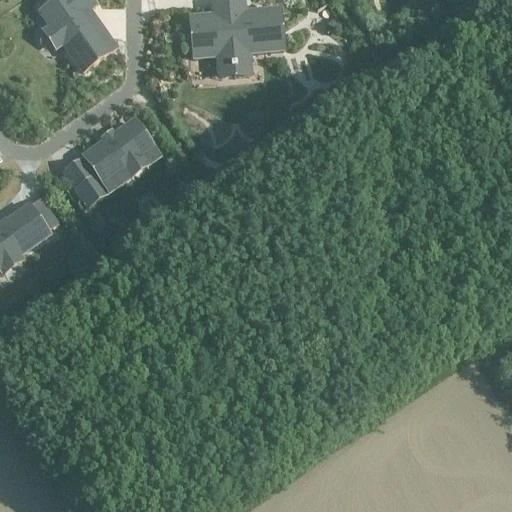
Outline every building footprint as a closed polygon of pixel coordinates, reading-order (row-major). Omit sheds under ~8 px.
[(64,0),(42,16),(83,75),(109,56),(82,18),(94,9),(87,0),(64,0)] [(214,20),(191,22),(194,61),(218,59),(219,71),(248,68),(247,57),(283,53),(279,14),(244,17),(242,5),(213,8),(214,20)] [(332,22),(325,26),(329,33),(336,28),(332,22)] [(96,177),(104,188),(153,153),(134,127),(85,161),(96,177)] [(96,177),(74,192),(81,203),(104,188),(96,177)] [(29,212),(0,232),(0,271),(47,238),(47,237),(56,230),(49,220),(40,227),(29,212)]
